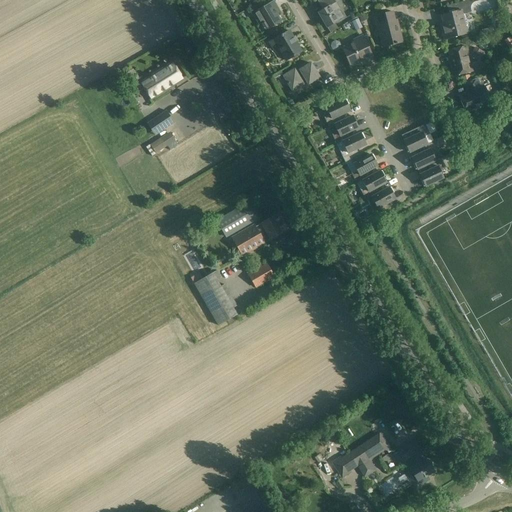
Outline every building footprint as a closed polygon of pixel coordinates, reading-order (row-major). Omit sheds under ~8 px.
[(343,17),(333,0),(317,0),(323,10),(318,13),(326,27),(327,27),(334,23),(343,17)] [(463,18),(462,14),(471,12),(470,9),(470,8),(470,6),(471,4),(472,3),(473,2),(474,2),(481,0),(469,0),(447,6),(448,13),(441,15),(443,23),(440,24),(444,39),(461,35),(461,37),(466,36),(466,34),(467,34),(467,33),(469,32),(465,18),(463,18)] [(278,9),(273,1),(252,13),(259,25),(264,22),(268,30),(281,21),(275,10),(278,9)] [(396,26),(392,12),(375,16),(378,27),(378,26),(380,25),(386,46),(402,42),(398,25),(396,26)] [(352,22),(355,29),(361,26),(358,19),(352,22)] [(334,23),(327,27),(330,33),(337,28),(334,23)] [(301,51),(289,31),(269,42),(273,49),(278,47),(286,61),(301,51)] [(372,56),(363,36),(356,39),(357,41),(342,48),(350,66),(366,59),(365,58),(371,55),(371,56),(372,56)] [(332,43),(331,46),(332,49),(336,50),(339,49),(340,45),(339,42),(335,41),(332,43)] [(468,55),(466,46),(448,51),(452,66),(451,67),(453,76),(472,71),(470,64),(479,62),(484,52),(475,47),(470,55),(468,55)] [(319,78),(311,63),(299,70),(300,71),(297,73),(294,69),(283,76),(291,89),(297,85),(298,87),(303,84),(303,83),(306,81),(308,84),(319,78)] [(183,79),(173,64),(141,84),(151,99),(183,79)] [(139,78),(133,69),(123,75),(129,85),(139,78)] [(283,74),(280,70),(272,76),(274,80),(283,74)] [(480,86),(476,78),(464,84),(468,92),(458,96),(466,114),(491,102),(483,85),(480,86)] [(328,127),(333,125),(340,122),(337,116),(350,111),(344,99),(326,107),(330,115),(324,117),(328,127)] [(174,122),(167,111),(147,124),(155,135),(174,122)] [(352,116),(340,122),(333,125),(337,132),(332,135),(336,145),(342,142),(348,139),(345,133),(358,128),(352,116)] [(404,141),(409,152),(433,141),(425,124),(414,129),(416,135),(404,141)] [(147,147),(153,156),(177,141),(171,131),(147,147)] [(348,139),(342,142),(345,149),(340,152),(345,163),(356,156),(353,150),(366,145),(360,133),(348,139)] [(433,141),(409,152),(422,146),(424,152),(412,158),(417,169),(435,161),(432,154),(438,151),(436,148),(446,143),(443,137),(433,141)] [(357,184),(362,181),(368,178),(365,172),(377,166),(371,154),(353,164),(356,171),(351,174),(357,184)] [(441,158),(435,161),(429,163),(432,169),(420,175),(425,186),(443,178),(440,171),(446,168),(441,158)] [(366,200),(371,197),(377,194),(374,189),(386,182),(380,171),(368,178),(362,181),(366,187),(360,190),(366,200)] [(389,187),(377,194),(371,197),(375,204),(369,207),(375,217),(386,210),(383,205),(395,199),(389,187)] [(258,219),(248,202),(217,220),(227,237),(258,219)] [(249,228),(232,238),(242,256),(243,255),(264,243),(264,241),(268,239),(269,238),(270,239),(287,229),(282,219),(278,213),(274,216),(261,223),(255,227),(254,225),(249,228)] [(261,268),(248,275),(255,287),(274,276),(273,276),(267,279),(261,268)] [(218,324),(236,314),(232,307),(236,305),(224,284),(220,287),(216,280),(220,277),(216,270),(194,283),(218,324)] [(388,446),(380,434),(342,459),(336,463),(345,476),(351,472),(350,471),(388,446)] [(394,454),(400,464),(405,461),(413,455),(419,464),(410,470),(414,476),(410,479),(415,488),(429,479),(426,476),(433,472),(430,468),(431,468),(432,466),(432,464),(430,461),(428,460),(426,460),(426,461),(425,460),(412,441),(398,450),(398,451),(394,454)] [(387,496),(403,484),(396,474),(380,486),(387,496)]
